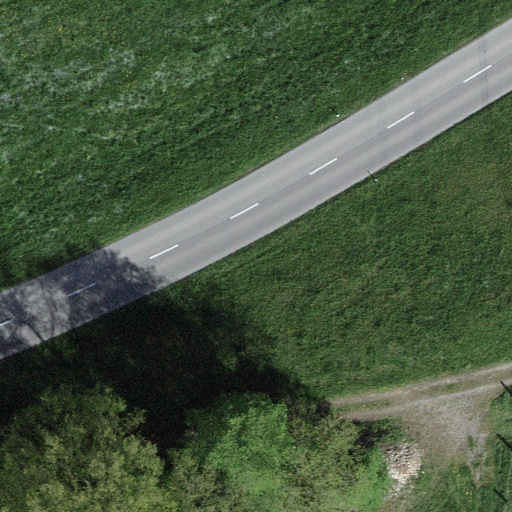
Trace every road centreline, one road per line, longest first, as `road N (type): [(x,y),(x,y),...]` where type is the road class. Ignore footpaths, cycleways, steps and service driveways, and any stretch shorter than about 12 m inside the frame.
road 1 (tertiary): [(0,323),(204,231),(511,49)]
road 2 (track): [(0,485),(511,374)]
